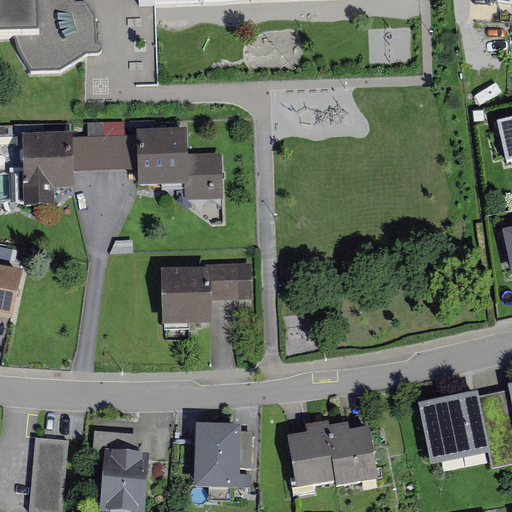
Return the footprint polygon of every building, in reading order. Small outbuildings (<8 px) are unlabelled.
[(0,0),(0,41),(18,40),(20,48),(24,58),(29,65),(37,75),(66,74),(92,57),(100,57),(102,57),(104,56),(105,55),(106,54),(107,52),(107,50),(106,49),(105,47),(104,46),(102,46),(101,46),(101,19),(91,0),(0,0)] [(511,118),(497,122),(506,162),(511,160),(511,118)] [(226,194),(223,153),(205,154),(205,146),(188,147),(187,123),(138,125),(142,199),(226,194)] [(77,132),(20,137),(22,167),(0,168),(0,199),(82,193),(77,132)] [(254,301),(252,262),(165,267),(169,329),(212,327),(211,303),(254,301)] [(27,274),(0,268),(0,319),(17,323),(27,274)] [(214,305),(216,332),(236,330),(233,304),(214,305)] [(511,394),(511,393),(477,399),(488,460),(490,473),(511,468),(511,394)] [(488,460),(477,399),(421,409),(432,470),(488,460)] [(242,430),(196,429),(195,492),(240,492),(242,430)] [(328,433),(290,439),(299,497),(337,491),(329,439),(328,433)] [(369,433),(329,439),(337,491),(338,497),(377,491),(369,433)] [(92,458),(104,459),(105,453),(139,456),(140,438),(94,434),(92,458)] [(59,511),(66,447),(37,444),(29,511),(59,511)] [(139,456),(105,453),(104,459),(100,511),(141,511),(147,456),(139,456)]
